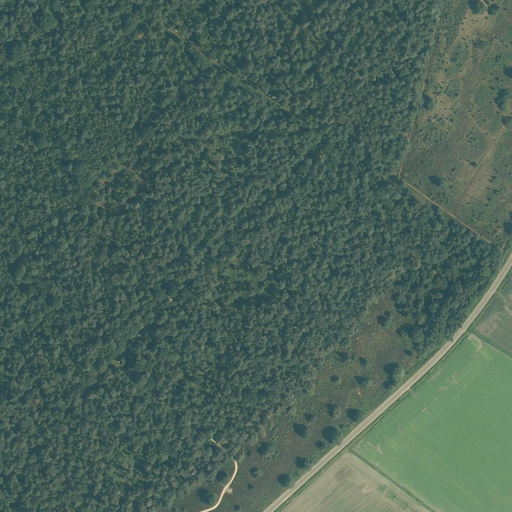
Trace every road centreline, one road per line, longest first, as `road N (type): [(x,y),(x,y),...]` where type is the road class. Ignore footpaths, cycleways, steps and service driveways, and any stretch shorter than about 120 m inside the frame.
road 1 (track): [(119,355),(320,133),(122,0)]
road 2 (tertiary): [(266,511),(423,369),(511,260)]
road 3 (track): [(119,355),(0,484)]
road 4 (track): [(283,105),(353,0)]
